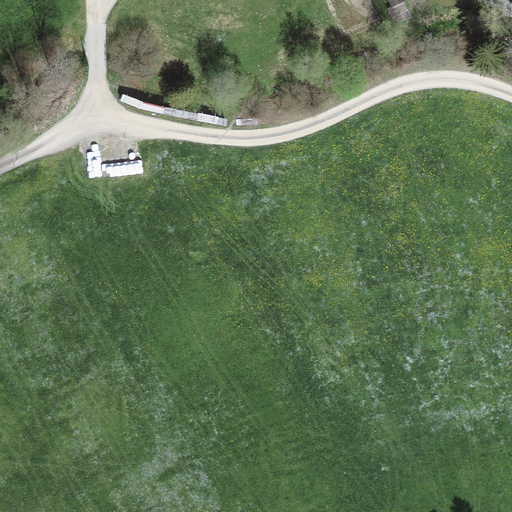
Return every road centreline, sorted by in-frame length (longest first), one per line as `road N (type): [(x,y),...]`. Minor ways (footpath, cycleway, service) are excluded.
road 1 (track): [(511,89),(453,74),(419,78),(266,135),(100,127),(0,173)]
road 2 (track): [(100,127),(100,16),(113,0)]
